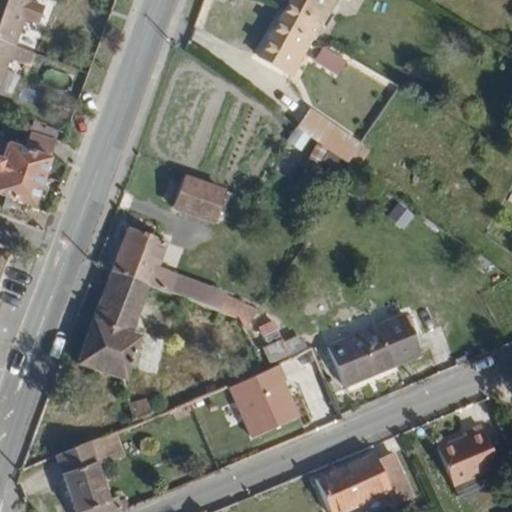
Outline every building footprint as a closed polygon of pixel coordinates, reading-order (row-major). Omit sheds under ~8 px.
[(0,0),(0,40),(19,47),(36,1),(32,0),(0,0)] [(330,3),(331,0),(292,0),(285,14),(292,16),(307,25),(299,42),(309,47),(310,48),(335,5),(330,3)] [(288,84),(309,47),(299,42),(307,25),(292,16),(285,14),(256,67),(288,84)] [(0,93),(12,61),(35,69),(40,55),(19,47),(0,40),(0,93)] [(356,154),(305,118),(292,137),(343,172),(356,154)] [(63,132),(37,122),(34,130),(60,140),(63,132)] [(45,218),(65,161),(56,158),(62,141),(60,140),(34,130),(27,148),(11,142),(1,169),(0,169),(0,200),(5,203),(0,218),(28,229),(34,214),(45,218)] [(354,179),(366,161),(356,154),(343,172),(354,179)] [(463,208),(471,195),(450,182),(440,198),(449,203),(451,201),(463,208)] [(223,200),(176,184),(167,211),(213,228),(223,200)] [(150,275),(161,246),(124,233),(106,283),(165,305),(172,285),(172,283),(150,275)] [(127,340),(139,307),(161,315),(165,305),(106,283),(74,372),(118,389),(123,377),(132,380),(138,371),(138,359),(130,356),(135,343),(127,340)] [(220,306),(222,302),(172,285),(165,305),(215,323),(220,306)] [(246,334),(252,318),(220,306),(215,323),(246,334)] [(424,363),(409,326),(326,360),(341,397),(424,363)] [(297,362),(292,350),(271,358),(276,370),(297,362)] [(149,420),(143,404),(125,411),(131,427),(149,420)] [(487,471),(471,430),(454,436),(456,440),(427,452),(443,489),(487,471)] [(120,459),(111,435),(80,448),(89,471),(120,459)] [(89,471),(80,448),(42,464),(60,511),(122,511),(115,493),(100,499),(89,471)] [(405,503),(381,458),(365,464),(361,455),(304,479),(318,511),(348,511),(381,499),(387,510),(405,503)]
